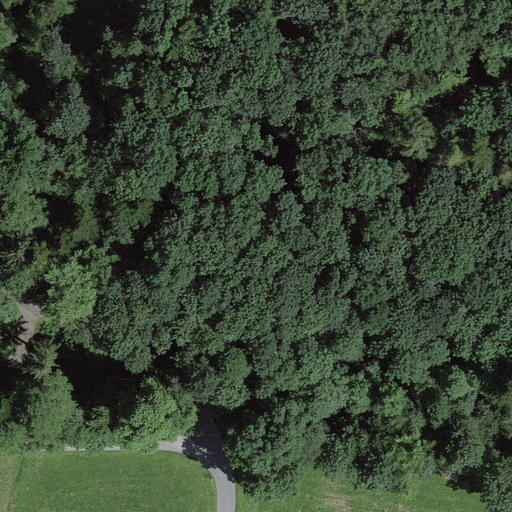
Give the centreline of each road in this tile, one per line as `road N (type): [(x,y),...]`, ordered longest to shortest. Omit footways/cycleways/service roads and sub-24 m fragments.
road 1 (track): [(511,400),(467,394),(343,404),(166,394)]
road 2 (unclassified): [(0,263),(145,368),(211,448)]
road 3 (residential): [(0,441),(211,448)]
